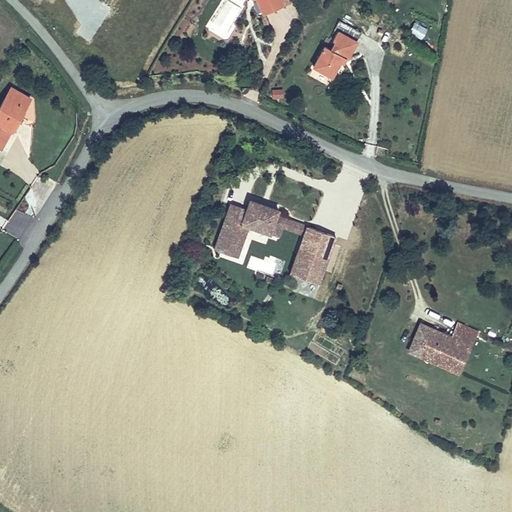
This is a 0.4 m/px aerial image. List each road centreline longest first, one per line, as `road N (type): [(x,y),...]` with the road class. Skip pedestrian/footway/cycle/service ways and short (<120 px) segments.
road 1 (tertiary): [(511,197),(368,164),(199,95),(163,96),(109,117)]
road 2 (tertiary): [(109,117),(0,293)]
road 3 (unclassified): [(14,0),(109,117)]
